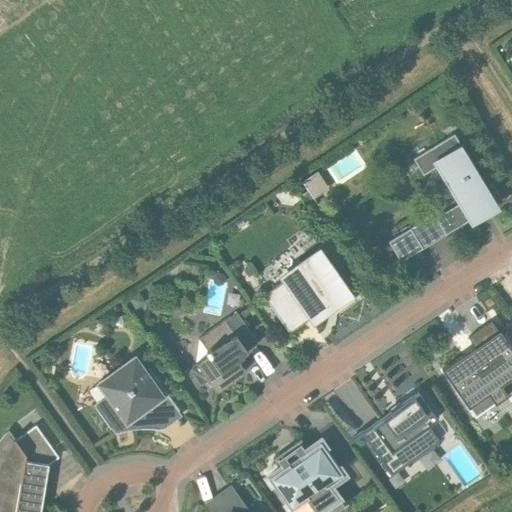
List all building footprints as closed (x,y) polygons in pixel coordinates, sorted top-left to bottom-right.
[(441,104),(455,95),(448,83),(434,92),(441,104)] [(484,188),(460,147),(462,146),(454,134),(413,159),(423,175),(438,166),(460,203),(434,218),(445,235),(502,201),(492,183),(484,188)] [(292,204),(300,198),(290,184),(276,194),(281,202),(292,204)] [(303,194),(319,219),(328,213),(321,203),(318,206),(313,199),(308,191),(303,194)] [(400,262),(423,249),(410,228),(388,242),(400,262)] [(348,290),(323,255),(327,252),(326,250),(320,255),(316,251),(260,291),(263,295),(260,297),(261,298),(263,296),(288,332),(286,334),(287,335),(310,319),(313,323),(352,295),(349,291),(353,288),(352,287),(348,290)] [(133,308),(144,302),(139,292),(128,298),(133,308)] [(216,392),(245,372),(236,359),(258,343),(236,312),(198,339),(207,350),(206,351),(208,354),(195,363),(198,367),(192,371),(201,383),(207,379),(216,392)] [(498,331),(491,321),(468,338),(475,347),(442,370),(475,418),(511,392),(511,349),(499,330),(498,331)] [(145,372),(134,357),(98,383),(108,398),(95,408),(110,429),(111,428),(126,424),(141,423),(141,429),(150,429),(159,430),(159,428),(159,419),(159,420),(175,408),(178,411),(179,410),(149,369),(145,372)] [(361,433),(391,475),(439,441),(428,426),(437,419),(418,392),(361,433)] [(58,457),(36,426),(15,440),(11,434),(5,441),(0,448),(0,457),(2,458),(0,472),(0,509),(1,511),(40,511),(42,498),(48,465),(58,457)] [(305,451),(299,442),(302,440),(301,439),(272,459),(273,460),(276,458),(282,467),(267,477),(291,510),(305,500),(314,511),(336,511),(348,504),(347,503),(343,505),(328,483),(343,473),(320,440),(305,451)] [(248,511),(230,486),(206,504),(211,511),(248,511)]
